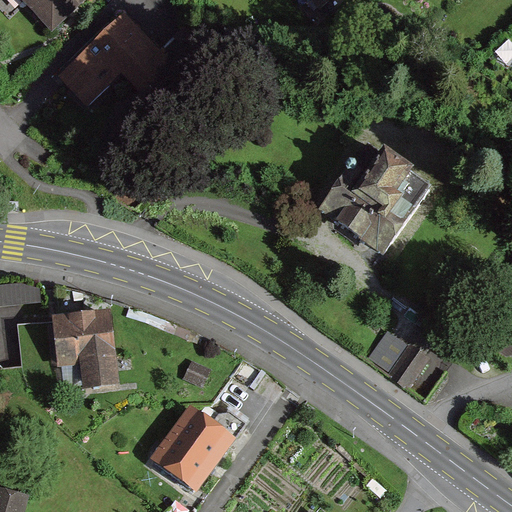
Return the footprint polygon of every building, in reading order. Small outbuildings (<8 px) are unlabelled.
[(93,0),(22,0),(57,35),(93,0)] [(126,16),(58,79),(89,111),(126,76),(151,102),(206,50),(188,31),(163,54),(126,16)] [(371,175),(356,165),(324,210),(387,253),(418,208),(403,197),(420,172),(389,150),(371,175)] [(0,285),(0,307),(42,303),(40,289),(23,283),(0,285)] [(125,390),(117,311),(59,317),(67,396),(125,390)] [(370,362),(419,391),(436,362),(387,333),(370,362)] [(146,460),(198,498),(237,444),(185,407),(146,460)] [(0,511),(28,511),(32,499),(3,491),(0,501),(0,511)]
